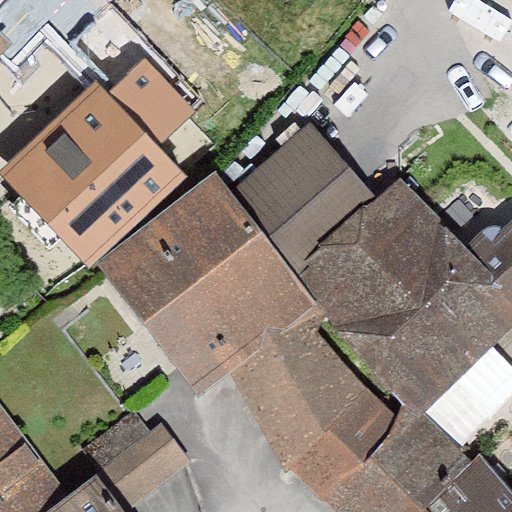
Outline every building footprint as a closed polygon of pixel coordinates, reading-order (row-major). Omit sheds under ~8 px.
[(112,0),(15,0),(0,15),(0,35),(16,52),(27,63),(47,43),(78,72),(152,152),(203,102),(112,0)] [(0,35),(0,68),(16,52),(0,35)] [(152,152),(78,72),(0,143),(0,201),(72,279),(83,268),(178,181),(152,152)] [(299,122),(213,185),(270,262),(290,244),(356,186),(299,122)] [(213,185),(195,162),(178,181),(83,268),(178,394),(214,368),(294,309),(301,304),(270,262),(213,185)] [(388,180),(356,186),(290,244),(301,304),(313,318),(362,388),(414,412),(511,321),(511,218),(509,215),(472,258),(388,180)] [(294,309),(214,368),(268,467),(343,392),(294,309)] [(343,392),(268,467),(308,498),(381,410),(343,392)] [(150,404),(99,443),(143,500),(195,461),(150,404)] [(381,410),(308,498),(322,511),(398,511),(455,463),(414,412),(381,410)] [(0,413),(0,511),(17,511),(52,488),(0,413)] [(511,511),(511,498),(471,452),(455,463),(398,511),(511,511)] [(52,488),(17,511),(113,511),(82,467),(52,488)]
